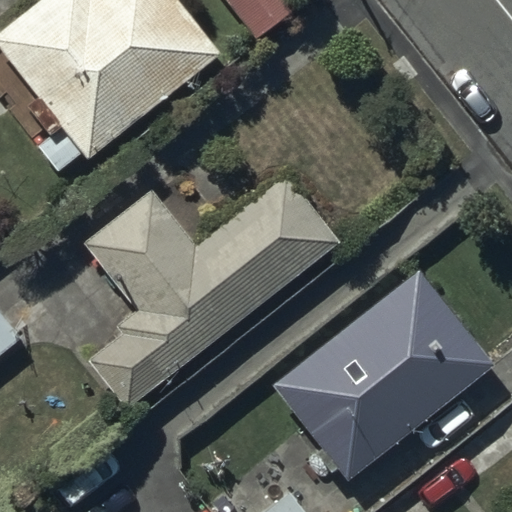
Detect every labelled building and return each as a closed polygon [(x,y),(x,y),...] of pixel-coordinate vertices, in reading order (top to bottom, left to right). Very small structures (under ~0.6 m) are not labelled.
[(55,175),(78,156),(84,164),(218,56),(173,0),(42,0),(0,33),(0,53),(34,97),(24,106),(50,138),(35,148),(55,175)] [(85,363),(123,412),(337,244),(283,176),(193,246),(149,190),(80,245),(132,312),(114,326),(121,334),(85,363)] [(415,273),(270,388),(320,451),(314,456),(330,475),(336,470),(346,483),(491,369),(415,273)] [(0,317),(0,355),(18,341),(0,317)] [(306,511),(290,490),(262,511),(306,511)]
